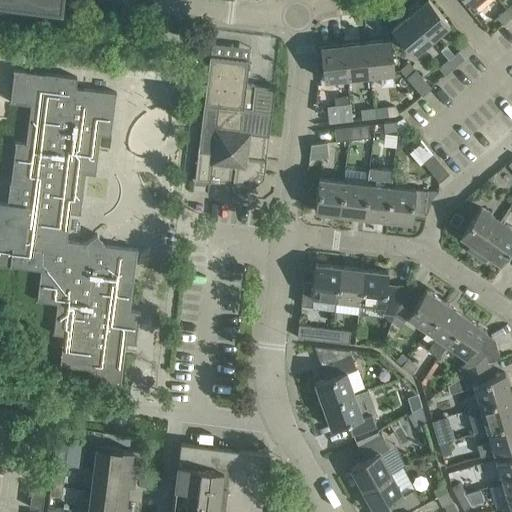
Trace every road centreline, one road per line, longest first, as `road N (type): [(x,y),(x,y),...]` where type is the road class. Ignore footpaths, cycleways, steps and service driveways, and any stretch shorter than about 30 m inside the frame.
road 1 (unclassified): [(329,511),(295,452),(270,381),(287,237)]
road 2 (unclassified): [(287,237),(305,78),(297,10)]
road 3 (residential): [(424,254),(441,204),(511,143)]
road 4 (residential): [(424,254),(287,237)]
road 5 (residential): [(297,10),(264,15),(172,0)]
